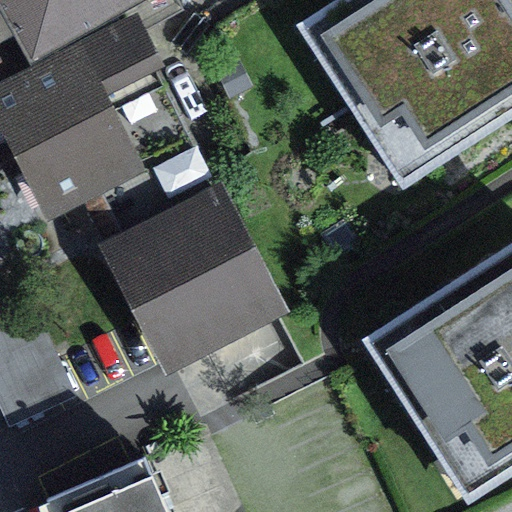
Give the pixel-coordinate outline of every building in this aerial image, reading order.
[(0,0),(0,56),(14,49),(29,77),(169,0),(0,0)] [(511,132),(511,0),(352,0),(297,37),(406,202),(511,132)] [(165,78),(136,22),(29,77),(0,92),(0,140),(47,232),(146,182),(107,107),(165,78)] [(198,154),(154,176),(169,204),(212,182),(198,154)] [(292,320),(224,189),(100,254),(168,385),(292,320)] [(463,511),(480,511),(511,492),(511,257),(361,354),(463,511)] [(78,397),(18,272),(0,280),(0,405),(11,429),(78,397)] [(45,511),(178,511),(148,440),(35,487),(45,511)]
